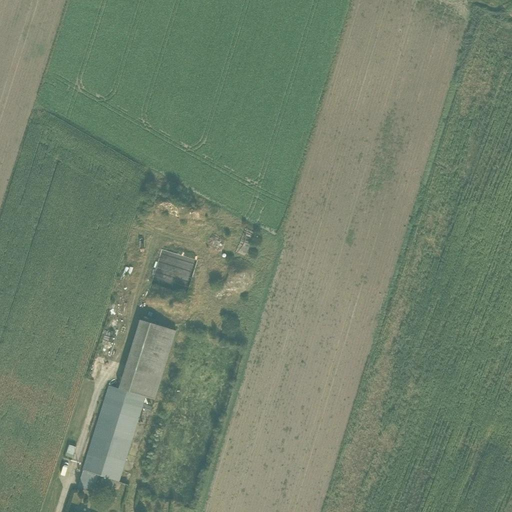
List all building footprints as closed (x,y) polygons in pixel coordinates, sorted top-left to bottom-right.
[(120,389),(145,396),(155,399),(176,331),(140,320),(120,389)] [(100,379),(104,358),(95,356),(91,377),(100,379)] [(84,471),(98,475),(103,476),(113,480),(115,480),(119,482),(145,396),(120,389),(110,385),(83,471),(84,471)] [(93,492),(98,475),(84,471),(78,487),(93,492)] [(103,476),(100,484),(113,488),(115,480),(113,480),(103,476)]
